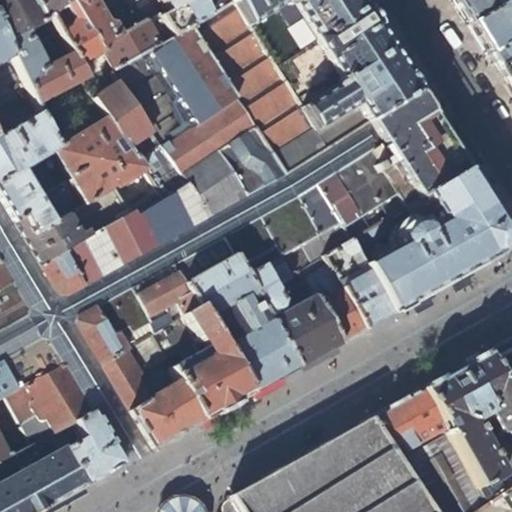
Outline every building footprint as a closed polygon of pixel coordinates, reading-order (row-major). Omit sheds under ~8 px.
[(26,33),(37,28),(36,26),(21,0),(0,0),(0,49),(26,102),(29,108),(78,82),(76,77),(73,72),(65,58),(46,68),(40,58),(43,56),(38,46),(37,44),(32,43),(26,33)] [(100,58),(110,75),(167,41),(154,21),(153,19),(133,31),(94,54),(60,0),(21,0),(36,26),(45,21),(65,58),(73,72),(100,58)] [(60,0),(94,54),(133,31),(121,12),(113,0),(60,0)] [(113,0),(121,12),(141,0),(113,0)] [(162,16),(154,21),(167,41),(184,31),(205,19),(194,0),(148,0),(151,4),(155,3),(162,16)] [(349,109),(362,126),(410,95),(387,58),(349,0),(260,0),(259,0),(239,0),(205,19),(184,31),(266,159),(273,160),(283,176),(319,153),(308,135),(349,109)] [(194,0),(205,19),(239,0),(194,0)] [(446,0),(449,3),(464,27),(508,0),(446,0)] [(511,0),(508,0),(464,27),(471,39),(483,57),(511,41),(511,0)] [(45,42),(37,28),(26,33),(32,43),(37,44),(38,46),(45,42)] [(181,189),(201,220),(247,195),(283,176),(273,160),(266,159),(184,31),(167,41),(110,75),(107,77),(115,90),(158,154),(176,181),(181,189)] [(511,41),(483,57),(508,95),(511,101),(511,41)] [(0,115),(26,102),(0,49),(0,115)] [(81,75),(76,77),(78,82),(85,92),(89,89),(81,75)] [(89,97),(85,92),(78,82),(29,108),(50,151),(103,119),(92,102),(89,97)] [(115,90),(92,102),(103,119),(132,165),(158,154),(115,90)] [(73,338),(67,329),(67,322),(87,311),(97,305),(105,301),(114,296),(121,292),(132,286),(139,282),(152,275),(163,269),(180,259),(205,245),(215,240),(224,234),(232,230),(242,224),(251,219),(260,214),(269,208),(280,201),(288,197),(300,190),(307,186),(318,179),(326,175),(336,169),(359,154),(370,147),(374,144),(415,118),(416,117),(417,117),(418,117),(421,117),(422,117),(423,117),(424,117),(426,118),(410,95),(362,126),(319,153),(283,176),(247,195),(201,220),(193,225),(183,230),(178,233),(164,241),(158,244),(148,249),(140,254),(126,262),(119,265),(108,271),(100,276),(96,278),(90,281),(83,285),(72,291),(55,300),(48,299),(39,283),(31,270),(12,239),(5,227),(0,219),(0,276),(6,285),(11,293),(21,311),(20,321),(10,326),(0,331),(0,360),(6,357),(33,342),(41,343),(42,344),(57,369),(69,390),(85,417),(102,444),(116,468),(143,453),(120,416),(112,403),(100,383),(91,368),(83,356),(78,346),(73,338)] [(29,108),(26,102),(0,115),(0,180),(12,174),(32,162),(50,151),(29,108)] [(381,155),(411,201),(460,171),(449,154),(426,118),(424,117),(423,117),(422,117),(421,117),(418,117),(417,117),(416,117),(415,118),(382,139),(388,149),(381,155)] [(63,179),(27,201),(42,226),(108,191),(138,174),(132,165),(103,119),(50,151),(63,179)] [(374,144),(381,155),(388,149),(382,139),(378,142),(374,144)] [(326,175),(361,232),(411,201),(381,155),(374,144),(370,147),(359,154),(326,175)] [(44,185),(32,162),(12,174),(25,196),(44,185)] [(505,239),(487,212),(460,171),(411,201),(361,232),(343,242),(384,318),(390,315),(396,312),(456,278),(502,252),(504,250),(505,246),(505,239)] [(27,201),(25,196),(12,174),(0,180),(0,219),(5,227),(14,221),(24,236),(42,226),(27,201)] [(143,181),(138,174),(108,191),(113,199),(143,181)] [(343,242),(361,232),(326,175),(318,179),(307,186),(339,236),(343,242)] [(160,191),(164,199),(181,189),(176,181),(160,191)] [(319,247),(339,236),(307,186),(300,190),(288,197),(311,235),(319,247)] [(193,225),(201,220),(181,189),(164,199),(183,230),(193,225)] [(91,218),(98,230),(105,226),(123,216),(113,199),(108,191),(42,226),(24,236),(14,221),(5,227),(12,239),(31,270),(52,258),(70,247),(83,240),(80,234),(74,238),(69,232),(68,225),(78,225),(91,218)] [(303,240),(311,235),(288,197),(280,201),(269,208),(291,247),(295,244),(303,240)] [(157,203),(146,209),(164,241),(178,233),(183,230),(164,199),(157,203)] [(307,265),(295,244),(291,247),(269,208),(260,214),(251,219),(232,230),(255,269),(279,255),(291,274),(307,265)] [(164,241),(146,209),(132,217),(129,214),(123,216),(137,241),(142,239),(148,249),(158,244),(164,241)] [(123,216),(105,226),(126,262),(140,254),(148,249),(142,239),(137,241),(123,216)] [(126,262),(105,226),(98,230),(88,237),(108,271),(119,265),(126,262)] [(237,279),(255,269),(232,230),(224,234),(215,240),(237,279)] [(303,240),(314,260),(316,259),(323,254),(321,251),(319,247),(311,235),(303,240)] [(108,271),(88,237),(83,240),(70,247),(90,281),(96,278),(100,276),(108,271)] [(244,292),(237,279),(215,240),(205,245),(180,259),(163,269),(191,309),(197,318),(219,306),(223,313),(237,306),(233,298),(244,292)] [(316,259),(357,333),(376,323),(384,318),(343,242),(323,254),(316,259)] [(90,281),(70,247),(52,258),(72,291),(83,285),(90,281)] [(72,291),(52,258),(31,270),(39,283),(48,299),(55,300),(72,291)] [(347,339),(357,333),(316,259),(314,260),(307,265),(291,274),(295,281),(332,347),(347,339)] [(139,282),(168,322),(176,317),(191,309),(163,269),(152,275),(139,282)] [(270,295),(255,269),(237,279),(244,292),(288,372),(304,363),(324,352),(332,347),(295,281),(270,295)] [(121,292),(141,324),(148,333),(168,322),(139,282),(132,286),(121,292)] [(0,288),(0,331),(10,326),(20,321),(21,311),(11,293),(6,285),(0,288)] [(123,333),(141,324),(121,292),(114,296),(105,301),(123,333)] [(219,306),(197,318),(243,397),(272,381),(288,372),(244,292),(233,298),(237,306),(223,313),(219,306)] [(123,333),(105,301),(97,305),(87,311),(89,313),(100,332),(114,355),(120,351),(131,345),(123,333)] [(164,369),(171,383),(194,424),(225,407),(243,397),(197,318),(191,309),(176,317),(191,343),(188,345),(192,353),(164,369)] [(67,322),(67,329),(73,338),(78,346),(100,332),(89,313),(87,311),(67,322)] [(114,355),(100,332),(78,346),(83,356),(91,368),(114,355)] [(146,336),(131,345),(120,351),(136,376),(159,361),(146,336)] [(511,337),(479,356),(511,419),(511,337)] [(0,397),(21,387),(57,369),(42,344),(41,343),(33,342),(6,357),(0,360),(0,397)] [(112,403),(120,416),(143,401),(141,398),(144,392),(138,382),(134,384),(131,379),(136,376),(120,351),(114,355),(91,368),(100,383),(112,403)] [(438,379),(416,391),(479,507),(483,503),(511,483),(511,455),(500,435),(511,427),(511,419),(479,356),(468,362),(463,365),(455,369),(438,379)] [(21,387),(0,397),(0,399),(18,434),(26,449),(85,417),(69,390),(57,369),(21,387)] [(171,383),(143,401),(120,416),(143,453),(171,437),(185,429),(194,424),(171,383)] [(470,511),(479,507),(416,391),(391,406),(375,415),(362,422),(399,476),(423,511),(470,511)] [(0,511),(36,511),(53,503),(77,490),(98,478),(116,468),(102,444),(85,417),(26,449),(4,461),(0,463),(0,511)] [(225,504),(230,511),(423,511),(399,476),(362,422),(223,500),(225,504)] [(511,427),(500,435),(511,455),(511,427)] [(511,511),(511,483),(483,503),(488,511),(497,505),(501,511),(511,511)]
